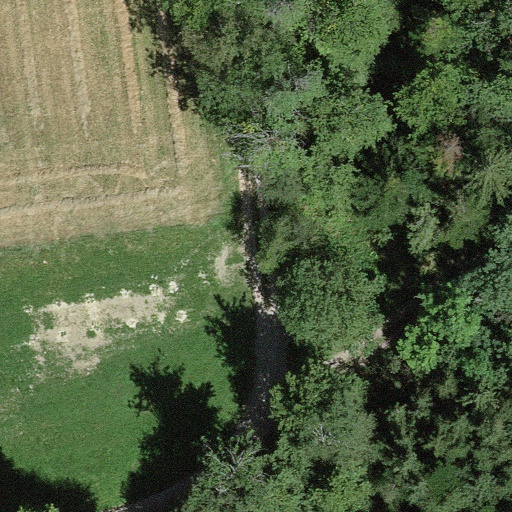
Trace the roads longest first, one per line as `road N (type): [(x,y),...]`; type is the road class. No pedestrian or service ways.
road 1 (track): [(226,0),(276,421),(219,473),(113,511)]
road 2 (track): [(511,174),(473,235),(374,337),(276,421)]
